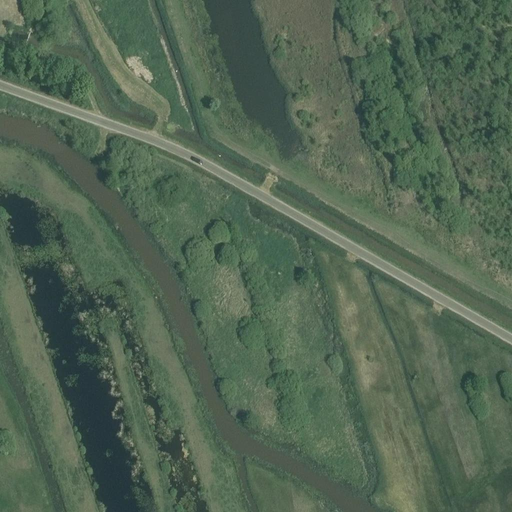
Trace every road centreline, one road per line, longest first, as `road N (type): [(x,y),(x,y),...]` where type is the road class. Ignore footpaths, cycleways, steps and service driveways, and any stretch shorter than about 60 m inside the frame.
road 1 (unclassified): [(511,339),(190,156),(0,86)]
road 2 (track): [(83,0),(112,60),(164,111),(152,140)]
